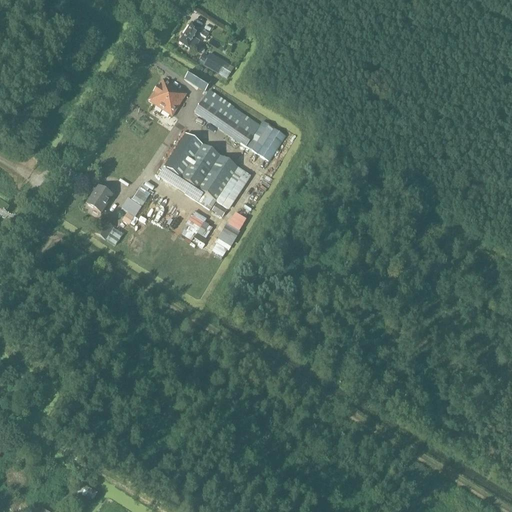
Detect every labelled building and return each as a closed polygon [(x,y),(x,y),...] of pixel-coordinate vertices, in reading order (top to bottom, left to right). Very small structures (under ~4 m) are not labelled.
[(191,24),(178,43),(193,53),(199,44),(195,41),(198,35),(201,31),(201,30),(191,24)] [(235,69),(226,64),(210,55),(208,58),(203,54),(199,61),(205,64),(203,67),(218,76),(218,77),(227,82),(235,69)] [(184,80),(204,94),(210,85),(201,78),(190,71),(184,80)] [(162,80),(147,103),(172,119),(187,96),(162,80)] [(201,103),(194,114),(240,145),(246,149),(259,128),(242,116),(234,110),(233,110),(209,93),(202,103),(201,103)] [(285,137),(263,122),(259,128),(246,149),(268,163),(285,137)] [(216,203),(238,170),(185,135),(163,169),(216,203)] [(163,169),(158,178),(211,212),(217,203),(216,203),(163,169)] [(238,170),(216,203),(217,203),(228,211),(250,178),(238,170)] [(97,187),(86,205),(101,216),(112,197),(97,187)] [(121,209),(127,213),(134,218),(150,195),(140,188),(131,201),(128,198),(121,209)] [(216,206),(212,212),(222,219),(226,212),(216,206)] [(127,213),(121,221),(129,226),(134,218),(127,213)] [(102,222),(95,234),(105,242),(113,229),(102,222)] [(129,228),(122,238),(127,241),(134,231),(129,228)] [(80,486),(76,493),(91,501),(95,494),(80,486)]
